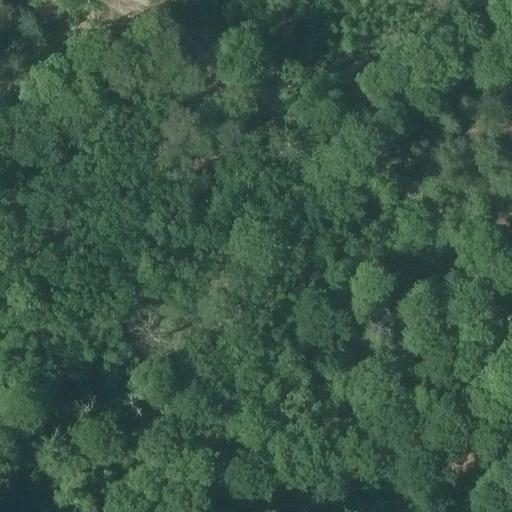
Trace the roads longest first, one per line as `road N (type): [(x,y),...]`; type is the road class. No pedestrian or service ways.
road 1 (track): [(116,0),(511,251)]
road 2 (unknown): [(108,511),(354,441),(511,335)]
road 3 (track): [(511,40),(333,137)]
road 4 (track): [(0,141),(150,21)]
